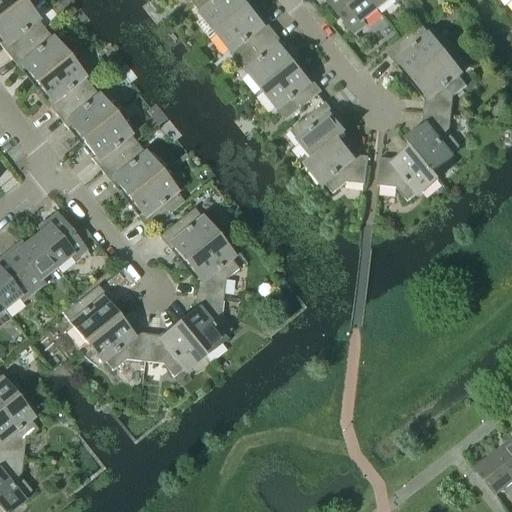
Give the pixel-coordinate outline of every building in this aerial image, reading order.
[(0,0),(0,19),(21,2),(19,0),(0,0)] [(200,0),(194,5),(217,34),(248,9),(241,0),(200,0)] [(378,10),(369,0),(325,0),(354,35),(365,26),(363,23),(378,10)] [(369,0),(378,10),(390,0),(394,0),(396,2),(397,0),(369,0)] [(0,43),(0,47),(9,59),(45,31),(21,2),(0,19),(0,40),(2,42),(0,43)] [(217,34),(240,63),(275,34),(264,20),(260,23),(248,9),(217,34)] [(402,67),(414,81),(445,56),(422,26),(386,55),(398,70),(402,67)] [(25,71),(36,85),(68,60),(45,31),(9,59),(21,74),(25,71)] [(240,63),(263,92),(294,66),(283,52),(287,49),(275,34),(240,63)] [(424,102),(423,113),(451,116),(453,97),(466,86),(458,76),(460,74),(445,56),(414,81),(425,95),(421,98),(424,102)] [(44,102),(55,117),(91,88),(68,60),(36,85),(48,99),(44,102)] [(294,66),(263,92),(286,121),(322,92),(310,78),(306,80),(294,66)] [(71,128),(82,142),(114,117),(91,88),(55,117),(67,131),(71,128)] [(290,132),(313,161),(314,161),(338,142),(346,136),(334,121),(337,118),(325,103),(290,132)] [(407,143),(412,150),(413,150),(432,174),(433,173),(452,158),(450,156),(460,148),(449,134),(451,116),(423,113),(422,124),(418,127),(421,131),(407,143)] [(90,160),(102,174),(137,146),(114,117),(82,142),(94,157),(90,160)] [(314,161),(313,161),(306,167),(322,186),(324,184),(332,194),(346,183),(365,185),(368,158),(356,157),(353,153),(349,156),(338,142),(314,161)] [(117,185),(128,200),(160,174),(137,146),(102,174),(113,188),(117,185)] [(413,150),(412,150),(398,161),(395,158),(392,160),(380,159),(377,187),(396,189),(407,202),(417,194),(419,197),(439,181),(433,173),(432,174),(413,150)] [(160,174),(128,200),(140,214),(136,217),(148,232),(184,203),(160,174)] [(174,250),(185,264),(217,239),(193,210),(158,238),(170,253),(174,250)] [(48,228),(32,240),(56,269),(71,257),(74,261),(84,252),(88,257),(89,256),(56,215),(45,224),(48,228)] [(196,285),(195,297),(223,300),(224,281),(238,270),(230,260),(232,258),(217,239),(185,264),(197,279),(193,282),(196,285)] [(14,248),(3,257),(36,299),(37,298),(33,293),(43,285),(41,282),(56,269),(32,240),(17,252),(14,248)] [(0,306),(4,311),(19,299),(22,303),(32,294),(36,299),(3,257),(0,259),(0,306)] [(62,315),(86,345),(117,319),(105,305),(109,302),(97,287),(62,315)] [(193,315),(179,326),(204,358),(223,342),(221,340),(231,331),(221,318),(223,300),(195,297),(193,308),(190,311),(193,315)] [(125,361),(144,363),(147,336),(135,334),(132,331),(129,334),(117,319),(86,345),(101,364),(104,362),(112,372),(125,361)] [(147,336),(144,363),(162,365),(173,379),(183,371),(185,373),(204,358),(179,326),(164,338),(161,334),(158,337),(147,336)] [(0,379),(0,413),(17,400),(0,379)] [(17,400),(0,413),(0,458),(22,461),(24,442),(38,432),(30,422),(32,420),(17,400)] [(511,441),(495,455),(511,476),(511,441)] [(511,483),(511,476),(495,455),(475,471),(496,497),(511,483)] [(0,511),(12,511),(23,503),(21,501),(31,493),(20,479),(22,461),(0,458),(0,511)]
